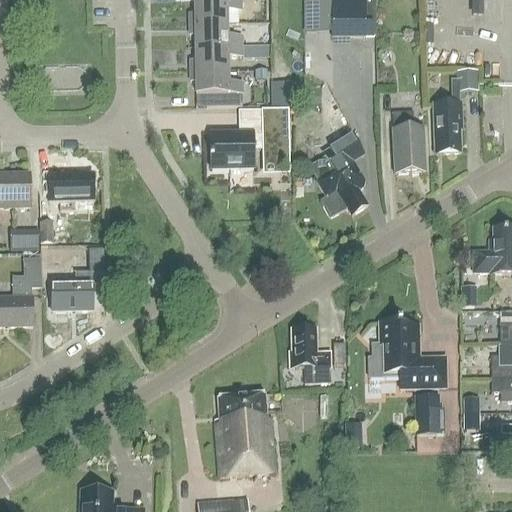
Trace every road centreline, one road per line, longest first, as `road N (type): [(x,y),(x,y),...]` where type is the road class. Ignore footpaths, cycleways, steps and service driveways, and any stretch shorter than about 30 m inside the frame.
road 1 (unclassified): [(249,328),(511,168)]
road 2 (unclassified): [(0,486),(249,328)]
road 3 (unclassified): [(0,402),(207,265)]
road 4 (residential): [(207,265),(125,133)]
road 5 (residential): [(125,133),(123,0)]
road 6 (unclassified): [(125,133),(3,142)]
